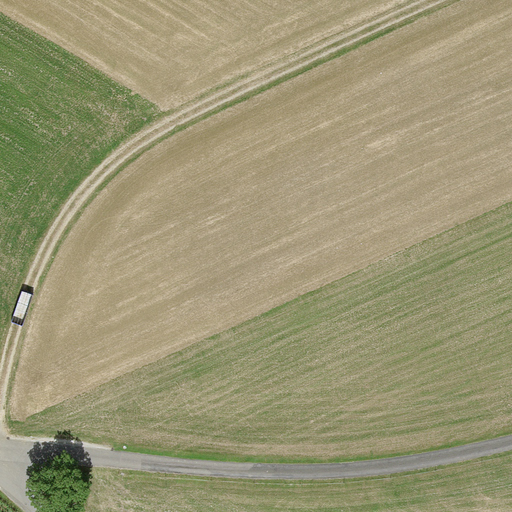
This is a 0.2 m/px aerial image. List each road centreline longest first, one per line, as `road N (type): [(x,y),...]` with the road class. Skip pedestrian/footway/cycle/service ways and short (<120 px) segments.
road 1 (track): [(0,385),(18,309),(47,242),(120,150),(432,0)]
road 2 (unclassified): [(511,443),(322,473),(0,453)]
